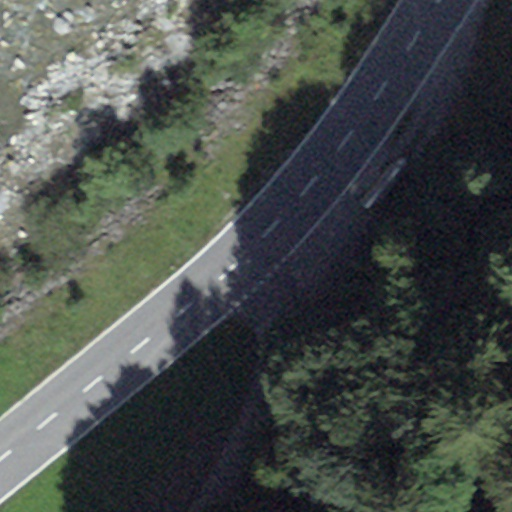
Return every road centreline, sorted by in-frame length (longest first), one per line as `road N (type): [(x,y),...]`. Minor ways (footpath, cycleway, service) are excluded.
road 1 (tertiary): [(426,0),(306,176),(219,279),(0,467)]
road 2 (track): [(201,511),(251,428),(268,372),(219,279)]
